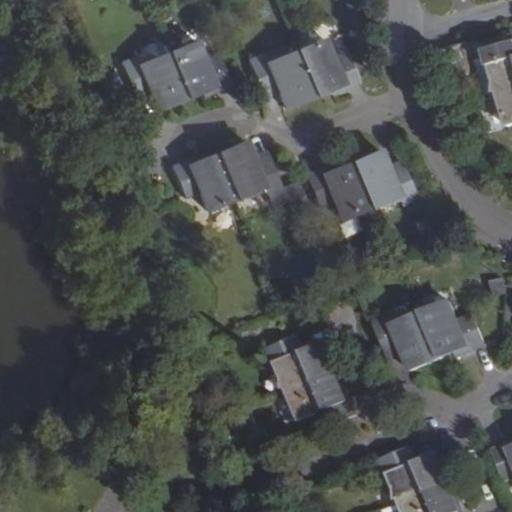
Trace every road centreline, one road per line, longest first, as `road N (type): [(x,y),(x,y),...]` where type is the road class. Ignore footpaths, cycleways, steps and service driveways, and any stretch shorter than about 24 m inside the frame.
road 1 (residential): [(158,143),(226,113),(300,140),(418,104)]
road 2 (residential): [(511,229),(455,176),(418,104)]
